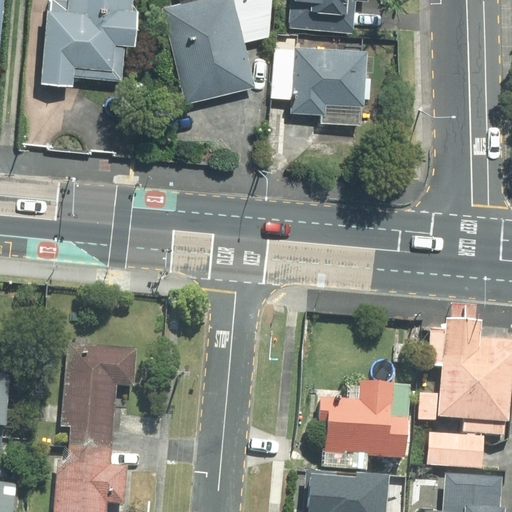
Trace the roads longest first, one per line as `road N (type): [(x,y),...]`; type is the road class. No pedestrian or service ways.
road 1 (residential): [(218,511),(239,236)]
road 2 (residential): [(465,0),(473,258)]
road 3 (primary): [(0,215),(239,236)]
road 4 (primary): [(239,236),(473,258)]
